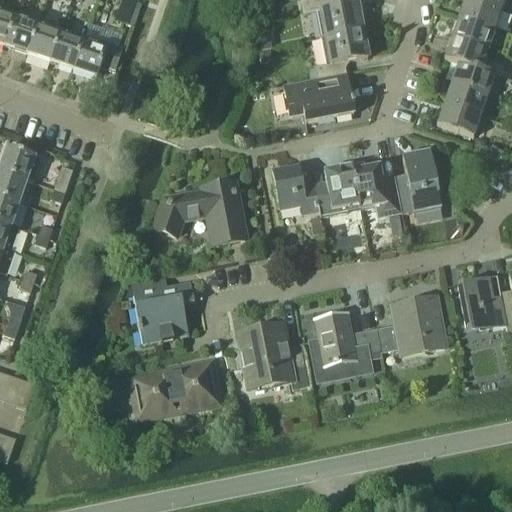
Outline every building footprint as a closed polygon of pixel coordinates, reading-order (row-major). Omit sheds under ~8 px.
[(362,34),(357,6),(333,11),(331,0),(327,0),(301,5),(304,18),(316,16),(321,42),(362,34)] [(495,33),(502,12),(465,0),(464,0),(458,20),(495,33)] [(465,0),(502,12),(505,0),(465,0)] [(130,29),(138,6),(124,1),(116,24),(130,29)] [(0,47),(4,49),(14,20),(0,15),(0,47)] [(27,57),(37,28),(14,20),(4,49),(27,57)] [(487,54),(495,33),(458,20),(451,41),(487,54)] [(50,65),(60,36),(37,28),(27,57),(50,65)] [(367,62),(362,34),(321,42),(326,69),(314,71),(316,83),(346,78),(344,66),(367,62)] [(73,73),(83,44),(60,36),(50,65),(73,73)] [(110,75),(119,51),(84,39),(83,44),(73,73),(96,81),(99,71),(110,75)] [(480,75),(481,74),(487,54),(451,41),(443,63),(457,68),(457,67),(480,75)] [(487,100),(494,78),(481,74),(480,75),(457,67),(457,68),(450,87),(487,100)] [(346,78),(316,83),(283,90),(289,121),(303,118),(304,127),(353,118),(352,109),(354,108),(353,103),(351,103),(346,78)] [(480,119),(487,100),(450,87),(443,107),(480,119)] [(473,141),(480,119),(443,107),(436,129),(473,141)] [(6,151),(0,169),(0,174),(26,184),(32,186),(40,163),(34,161),(6,151)] [(440,210),(430,155),(402,160),(405,178),(394,180),(401,217),(401,218),(440,210)] [(401,217),(394,180),(382,182),(380,168),(353,173),(352,169),(351,169),(359,213),(375,210),(378,222),(401,217)] [(359,213),(351,169),(323,174),(326,186),(314,188),(319,216),(320,221),(359,213)] [(64,197),(72,174),(60,170),(52,193),(64,197)] [(319,216),(314,188),(302,190),(298,171),(272,176),(280,215),(300,211),(302,219),(319,216)] [(0,200),(18,207),(26,184),(0,174),(0,200)] [(245,244),(234,186),(202,192),(202,196),(163,204),(153,233),(176,241),(181,225),(206,220),(212,250),(245,244)] [(61,207),(64,197),(52,193),(49,203),(61,207)] [(0,225),(11,230),(18,207),(0,200),(0,225)] [(0,251),(10,255),(18,232),(11,230),(0,225),(0,251)] [(49,242),(52,233),(41,229),(37,239),(49,242)] [(45,252),(49,242),(37,239),(34,248),(45,252)] [(14,256),(10,255),(0,251),(0,276),(6,279),(14,256)] [(33,288),(36,278),(25,275),(22,284),(33,288)] [(511,277),(508,279),(511,299),(500,302),(505,330),(506,336),(511,334),(511,277)] [(187,339),(181,309),(193,307),(190,287),(166,292),(164,280),(130,287),(138,326),(137,327),(138,335),(140,335),(142,348),(187,339)] [(29,298),(33,288),(22,284),(18,294),(29,298)] [(505,330),(500,302),(499,301),(488,303),(484,284),(456,289),(465,332),(491,327),(492,333),(505,330)] [(445,352),(435,301),(391,309),(395,330),(376,333),(381,356),(400,353),(401,360),(445,352)] [(318,341),(307,343),(315,380),(371,369),(369,359),(381,356),(376,333),(361,336),(362,341),(352,343),(347,318),(315,324),(318,341)] [(17,333),(20,324),(9,320),(6,329),(17,333)] [(14,343),(17,333),(6,329),(3,339),(14,343)] [(310,390),(303,355),(286,358),(281,331),(238,339),(249,393),(290,385),(291,394),(310,390)] [(218,409),(210,368),(131,383),(137,416),(147,423),(170,418),(177,409),(186,415),(218,409)] [(0,404),(3,405),(11,380),(0,376),(0,404)] [(14,409),(23,384),(11,380),(3,405),(14,409)] [(102,380),(91,381),(93,398),(100,397),(103,392),(102,380)] [(25,413),(34,388),(23,384),(14,409),(25,413)] [(0,464),(7,467),(16,442),(4,438),(0,449),(0,464)]
